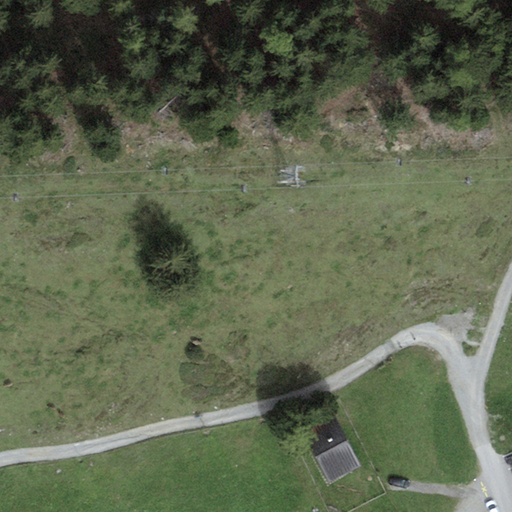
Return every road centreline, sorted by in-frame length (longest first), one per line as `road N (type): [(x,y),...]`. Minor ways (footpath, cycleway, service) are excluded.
road 1 (track): [(471,390),(455,353),(437,336),(414,335),(271,405),(0,460)]
road 2 (track): [(507,511),(471,390)]
road 3 (track): [(471,390),(511,275)]
